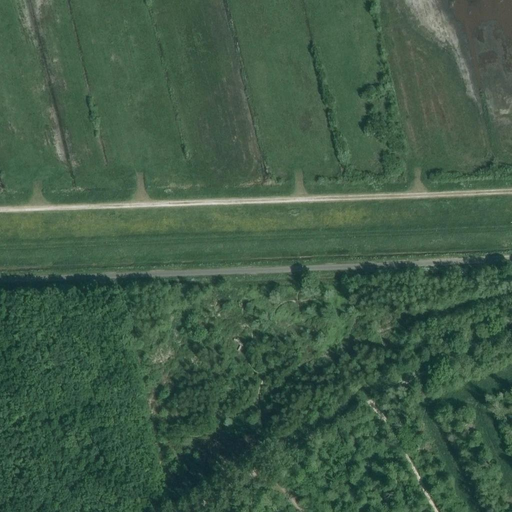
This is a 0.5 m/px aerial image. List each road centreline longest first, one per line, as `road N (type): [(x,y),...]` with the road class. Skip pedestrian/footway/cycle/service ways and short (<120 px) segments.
road 1 (track): [(511,192),(0,211)]
road 2 (unclassified): [(0,280),(511,262)]
